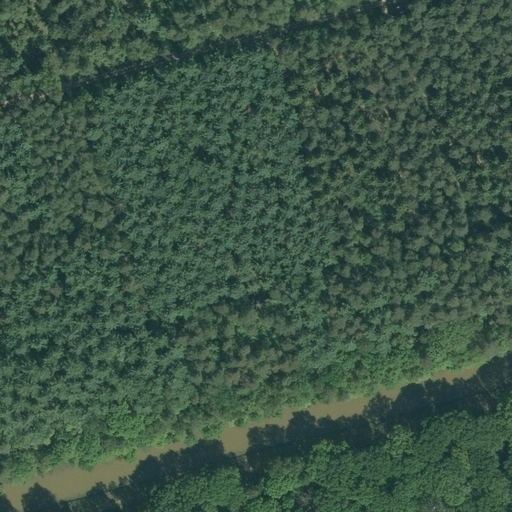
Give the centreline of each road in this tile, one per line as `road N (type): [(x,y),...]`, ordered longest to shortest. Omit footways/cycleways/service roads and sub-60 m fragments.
road 1 (track): [(0,111),(408,0)]
road 2 (unclassified): [(511,415),(144,511)]
